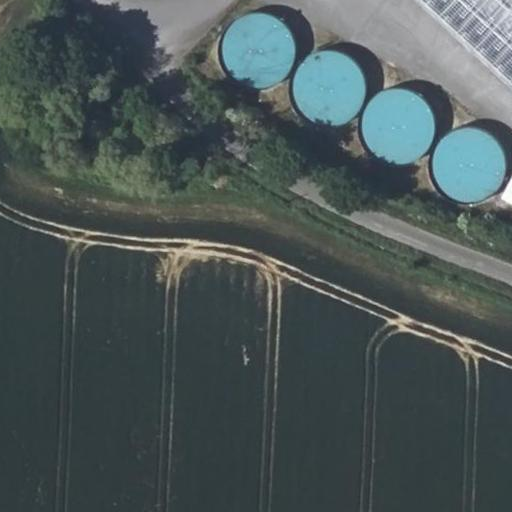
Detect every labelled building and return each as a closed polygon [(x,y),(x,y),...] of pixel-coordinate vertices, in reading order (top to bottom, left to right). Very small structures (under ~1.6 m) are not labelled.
[(511,0),(420,0),(511,83),(511,0)] [(289,56),(275,8),(221,23),(236,72),(289,56)] [(331,115),(362,72),(320,42),(289,85),(331,115)] [(373,91),(371,142),(421,143),(422,92),(373,91)] [(502,131),(443,126),(438,180),(497,185),(502,131)]
